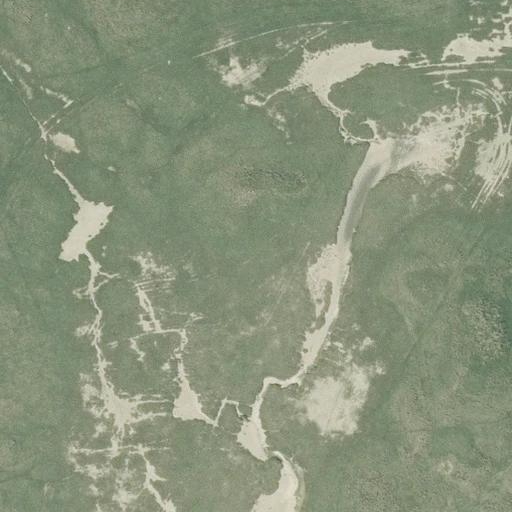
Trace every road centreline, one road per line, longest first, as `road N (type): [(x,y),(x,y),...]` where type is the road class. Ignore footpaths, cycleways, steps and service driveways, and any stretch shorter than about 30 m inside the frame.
road 1 (track): [(73,363),(108,308),(133,295),(204,282),(279,242),(304,220),(367,125),(417,99),(466,93),(494,106),(505,150),(496,177),(445,248),(415,322),(447,511)]
road 2 (track): [(123,70),(181,37),(274,15),(421,23),(488,0)]
road 3 (track): [(39,0),(123,70),(260,147),(297,157),(353,139)]
road 4 (track): [(187,0),(123,70),(40,121)]
road 5 (track): [(37,511),(73,363)]
